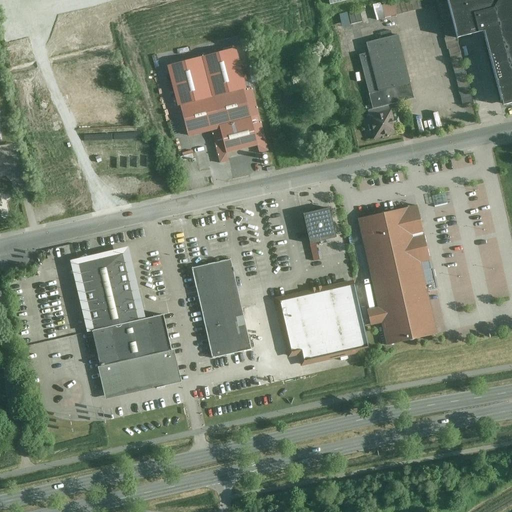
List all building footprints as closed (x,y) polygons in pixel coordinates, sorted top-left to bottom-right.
[(422,0),(409,0),(393,4),(396,15),(424,8),(422,0)] [(472,102),(456,38),(445,0),(434,0),(462,105),(472,102)] [(511,102),(511,0),(445,0),(456,38),(482,31),(501,105),(511,102)] [(393,4),(393,2),(372,7),(376,20),(396,15),(393,4)] [(359,11),(348,14),(350,24),(362,22),(359,11)] [(346,12),(338,14),(341,26),(349,24),(346,12)] [(360,56),(373,107),(413,97),(398,36),(367,44),(369,54),(360,56)] [(221,163),(265,152),(239,48),(170,65),(190,137),(213,132),(221,163)] [(397,135),(391,110),(367,116),(373,140),(397,135)] [(357,218),(377,308),(371,310),(374,326),(383,324),(388,347),(437,336),(427,290),(437,288),(418,204),(357,218)] [(332,209),(304,214),(311,245),(338,240),(332,209)] [(105,400),(182,384),(175,352),(173,352),(165,317),(146,321),(130,248),(71,262),(88,334),(93,333),(101,368),(99,369),(105,400)] [(214,360),(253,351),(232,261),(195,269),(214,360)] [(351,283),(307,293),(323,362),(368,351),(351,283)] [(301,367),(323,362),(307,293),(275,300),(288,359),(299,356),(301,367)]
